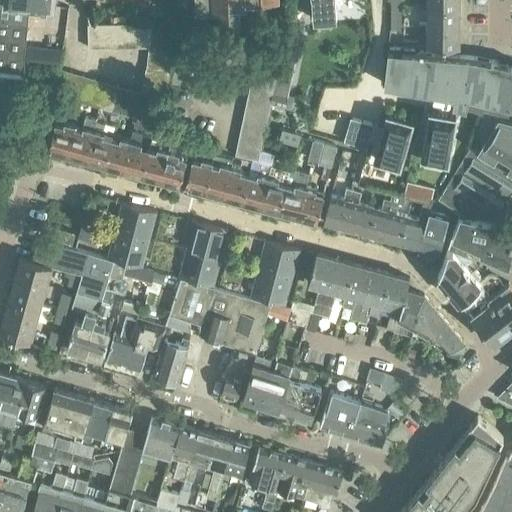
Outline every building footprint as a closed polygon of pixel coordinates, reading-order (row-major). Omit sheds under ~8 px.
[(0,0),(0,95),(21,99),(24,67),(26,45),(30,2),(12,0),(0,0)] [(30,0),(30,2),(41,3),(41,7),(49,8),(50,4),(55,4),(55,0),(30,0)] [(219,0),(220,17),(241,17),(241,0),(219,0)] [(312,0),(313,19),(338,17),(336,0),(312,0)] [(392,0),(392,29),(401,29),(401,0),(392,0)] [(459,0),(428,0),(427,45),(459,45),(459,0)] [(88,22),(88,25),(96,24),(96,12),(86,12),(88,21),(88,22)] [(149,47),(147,58),(172,57),(176,22),(152,23),(149,47)] [(137,47),(136,23),(124,24),(125,47),(137,47)] [(137,47),(149,47),(152,23),(136,23),(137,47)] [(89,49),(101,48),(100,24),(96,24),(88,25),(89,49)] [(101,48),(113,48),(112,24),(100,24),(101,48)] [(113,48),(125,47),(124,24),(112,24),(113,48)] [(26,45),(24,67),(58,71),(59,68),(63,48),(26,45)] [(282,52),(266,49),(258,47),(255,60),(279,65),(282,52)] [(388,49),(383,82),(383,84),(453,96),(452,104),(482,112),(483,109),(510,114),(510,107),(511,105),(511,62),(491,59),(475,56),(476,57),(470,56),(453,54),(424,54),(424,52),(414,51),(414,53),(408,53),(409,49),(388,49)] [(147,58),(146,69),(171,69),(172,57),(147,58)] [(255,60),(253,72),(276,77),(279,65),(255,60)] [(58,71),(54,93),(65,96),(72,71),(59,68),(58,71)] [(145,69),(143,80),(168,80),(171,69),(146,69),(145,69)] [(65,96),(76,99),(83,75),(72,71),(65,96)] [(276,77),(253,72),(250,84),(274,89),(276,77)] [(83,75),(76,99),(88,102),(95,78),(83,75)] [(88,102),(99,105),(106,81),(95,78),(88,102)] [(135,115),(137,115),(141,116),(156,120),(158,121),(168,80),(143,80),(142,92),(135,115)] [(99,105),(105,106),(111,108),(118,85),(106,81),(99,105)] [(250,84),(247,95),(271,101),(274,90),(274,89),(250,84)] [(111,108),(120,111),(123,111),(129,88),(118,85),(111,108)] [(123,111),(128,113),(135,115),(142,92),(129,88),(123,111)] [(264,136),(261,147),(260,154),(265,155),(279,104),(286,106),(284,116),(288,125),(296,127),(304,123),(293,94),(274,90),(271,101),(269,112),(266,124),(264,136)] [(271,101),(247,95),(245,107),(269,112),(271,101)] [(245,107),(242,119),(266,124),(269,112),(245,107)] [(456,116),(430,112),(430,113),(428,113),(426,121),(428,121),(426,133),(425,133),(424,134),(426,134),(422,157),(448,162),(456,116)] [(381,136),(375,159),(400,166),(412,121),(405,119),(405,117),(395,114),(394,116),(387,114),(381,135),(379,135),(379,136),(381,136)] [(156,120),(141,116),(137,115),(134,125),(154,131),(156,120)] [(351,117),(344,140),(367,147),(374,124),(351,117)] [(499,117),(477,150),(471,146),(446,185),(439,197),(458,210),(498,218),(503,211),(511,216),(511,118),(511,121),(499,117)] [(48,151),(66,155),(74,127),(75,122),(65,119),(63,124),(55,122),(48,151)] [(266,124),(242,119),(240,131),(264,136),(266,124)] [(96,121),(96,122),(95,127),(94,127),(91,139),(85,160),(104,165),(111,136),(104,134),(107,123),(96,121)] [(66,155),(85,160),(91,139),(94,127),(82,124),(81,128),(75,126),(76,123),(75,122),(74,127),(66,155)] [(298,146),(301,136),(301,133),(294,131),(282,128),(279,140),(298,146)] [(133,129),(131,137),(122,170),(141,175),(151,136),(150,135),(151,134),(133,129)] [(240,131),(237,142),(261,147),(264,136),(240,131)] [(119,138),(111,136),(104,165),(122,170),(131,137),(120,134),(119,138)] [(159,180),(168,147),(170,141),(151,136),(141,175),(159,180)] [(261,147),(237,142),(235,154),(258,160),(260,154),(261,147)] [(327,178),(330,165),(335,145),(321,142),(316,161),(323,163),(320,176),(327,178)] [(179,150),(168,147),(159,180),(179,185),(187,156),(178,154),(179,150)] [(214,152),(208,150),(207,156),(200,155),(202,148),(195,148),(192,157),(184,186),(203,192),(214,152)] [(232,157),(214,152),(203,192),(222,197),(230,163),(232,157)] [(239,164),(251,167),(253,160),(241,157),(239,164)] [(222,197),(241,202),(249,172),(241,170),(242,167),(230,163),(222,197)] [(241,202),(259,207),(270,166),(259,163),(256,174),(249,172),(241,202)] [(270,166),(259,207),(278,212),(286,182),(289,171),(270,166)] [(278,212),(296,216),(305,183),(295,180),(294,184),(286,182),(278,212)] [(316,186),(305,183),(296,216),(315,221),(323,193),(315,190),(316,186)] [(331,195),(324,221),(344,226),(354,190),(346,188),(347,186),(335,183),(331,195)] [(344,226),(363,232),(370,204),(359,201),(362,192),(354,190),(344,226)] [(383,207),(370,204),(363,232),(381,237),(392,198),(385,196),(383,207)] [(381,237),(401,242),(408,213),(397,211),(400,200),(392,198),(381,237)] [(123,201),(116,228),(150,237),(157,210),(123,201)] [(401,242),(420,247),(430,208),(411,203),(408,214),(408,213),(401,242)] [(438,210),(430,208),(420,247),(438,252),(446,224),(435,221),(438,210)] [(511,225),(498,222),(461,214),(454,232),(453,234),(481,247),(481,250),(511,263),(511,225)] [(221,256),(228,229),(194,220),(188,247),(221,256)] [(80,232),(77,240),(89,243),(94,225),(82,222),(80,232)] [(54,238),(74,243),(77,232),(57,226),(54,238)] [(112,257),(132,263),(143,265),(143,264),(150,237),(116,228),(110,254),(109,254),(108,256),(112,257)] [(487,288),(480,280),(478,278),(481,275),(477,269),(473,271),(466,261),(473,255),(468,254),(472,244),(453,236),(449,246),(438,275),(467,309),(487,293),(489,292),(487,289),(487,288)] [(112,257),(108,256),(76,248),(40,238),(34,259),(82,272),(107,278),(108,272),(112,257)] [(293,275),(300,248),(266,239),(259,266),(293,275)] [(221,256),(188,247),(181,274),(180,276),(214,285),(215,283),(214,283),(221,256)] [(312,311),(321,314),(335,257),(317,252),(309,281),(318,284),(312,311)] [(21,256),(16,275),(47,283),(52,264),(21,256)] [(132,263),(112,257),(108,272),(122,277),(123,272),(129,274),(132,263)] [(346,291),(353,262),(335,257),(321,314),(327,315),(330,305),(331,305),(336,289),(346,291)] [(359,319),(372,267),(353,262),(346,291),(356,294),(354,301),(352,307),(353,307),(350,317),(359,319)] [(143,265),(132,263),(129,274),(145,278),(144,281),(152,283),(152,280),(155,269),(143,265)] [(293,275),(259,266),(252,293),(251,295),(286,304),(286,302),(293,275)] [(391,272),(383,270),(372,267),(359,319),(366,321),(369,309),(381,312),(391,272)] [(163,282),(165,272),(155,269),(152,280),(163,282)] [(72,270),(68,284),(77,286),(81,272),(72,270)] [(107,278),(82,272),(76,295),(74,304),(86,307),(82,321),(76,319),(67,347),(87,353),(101,298),(107,278)] [(406,288),(409,277),(391,272),(381,312),(390,314),(386,327),(384,326),(379,344),(379,347),(389,350),(394,329),(395,329),(406,288)] [(485,276),(480,280),(487,288),(487,289),(500,279),(500,278),(499,277),(498,276),(497,276),(497,275),(496,275),(494,275),(493,274),(492,274),(491,274),(490,274),(489,275),(488,275),(487,275),(486,276),(485,276)] [(16,275),(10,293),(42,302),(47,283),(16,275)] [(199,334),(239,347),(237,354),(245,356),(247,348),(257,350),(271,302),(181,277),(169,313),(187,319),(200,323),(198,330),(199,335),(199,334)] [(412,334),(423,293),(407,288),(410,277),(409,277),(406,288),(395,329),(412,334)] [(511,285),(509,281),(489,297),(511,325),(511,285)] [(59,307),(67,309),(71,295),(63,292),(59,307)] [(36,321),(42,302),(10,293),(5,312),(36,321)] [(437,308),(425,295),(424,293),(423,293),(412,334),(430,338),(437,308)] [(487,293),(467,309),(473,316),(493,342),(511,326),(511,325),(489,297),(487,293)] [(101,298),(87,353),(102,357),(110,330),(104,328),(111,300),(101,298)] [(135,298),(134,302),(123,299),(121,307),(139,313),(142,304),(139,304),(140,300),(135,298)] [(268,313),(287,319),(291,306),(272,301),(268,313)] [(297,308),(291,306),(287,319),(306,324),(308,319),(310,310),(298,307),(297,308)] [(67,309),(59,307),(54,321),(63,323),(67,309)] [(430,338),(462,347),(464,339),(437,308),(430,338)] [(321,314),(312,311),(310,311),(308,319),(319,322),(321,314)] [(5,312),(0,330),(0,331),(31,340),(36,321),(5,312)] [(169,313),(167,322),(189,328),(187,319),(169,313)] [(121,333),(114,331),(106,358),(122,362),(126,349),(127,350),(136,322),(137,322),(137,319),(126,316),(121,333)] [(126,349),(122,362),(141,368),(148,342),(159,345),(165,328),(137,319),(137,322),(136,322),(127,350),(126,349)] [(48,344),(56,347),(60,332),(52,330),(48,344)] [(165,338),(163,346),(155,372),(179,379),(185,357),(186,357),(189,345),(188,344),(190,338),(181,335),(179,342),(165,338)] [(256,354),(257,350),(247,348),(245,356),(237,354),(227,362),(224,373),(227,374),(221,392),(237,397),(243,378),(247,380),(255,354),(256,354)] [(271,358),(256,354),(255,354),(247,380),(242,397),(244,397),(243,400),(255,403),(255,400),(263,403),(273,369),(268,367),(271,358)] [(277,407),(278,408),(291,364),(276,359),(273,369),(263,403),(265,404),(264,406),(276,410),(277,407)] [(291,364),(278,408),(278,410),(294,415),(304,380),(298,378),(302,368),(291,364)] [(371,366),(367,377),(382,381),(385,371),(371,366)] [(12,427),(27,378),(7,372),(0,395),(0,432),(5,434),(6,429),(11,431),(12,427)] [(38,415),(47,384),(27,378),(12,427),(14,428),(19,409),(38,415)] [(304,380),(294,415),(310,420),(320,385),(304,380)] [(511,381),(497,396),(511,402),(511,381)] [(74,392),(54,387),(43,427),(51,429),(53,424),(55,424),(56,419),(65,422),(74,392)] [(82,438),(94,398),(74,392),(65,422),(77,425),(74,436),(82,438)] [(319,424),(350,432),(357,409),(348,406),(350,399),(328,392),(319,424)] [(94,430),(104,433),(113,404),(94,398),(82,438),(91,441),(94,430)] [(360,398),(357,409),(350,432),(381,442),(390,412),(388,412),(388,407),(360,398)] [(133,409),(113,404),(104,433),(115,437),(113,441),(123,444),(110,487),(116,489),(133,426),(128,425),(133,409)] [(470,423),(454,443),(447,452),(447,453),(440,461),(476,489),(503,434),(478,414),(471,424),(470,423)] [(116,489),(159,501),(163,486),(165,478),(136,469),(141,454),(157,459),(159,451),(172,455),(172,453),(173,452),(181,423),(152,415),(148,430),(133,426),(116,489)] [(199,428),(181,423),(173,452),(172,453),(181,455),(175,476),(184,478),(199,428)] [(199,460),(206,462),(215,432),(199,428),(184,478),(194,481),(199,460)] [(38,430),(35,439),(57,445),(60,435),(38,430)] [(217,496),(221,482),(233,437),(215,432),(206,462),(205,468),(214,470),(207,493),(217,496)] [(11,445),(29,450),(32,438),(14,433),(11,445)] [(57,445),(58,446),(68,448),(71,439),(60,435),(57,445)] [(251,442),(233,437),(221,482),(223,483),(223,480),(230,482),(233,470),(242,472),(251,442)] [(51,470),(54,459),(58,446),(57,445),(35,439),(28,463),(51,470)] [(68,448),(73,450),(78,451),(81,441),(71,439),(68,448)] [(81,441),(78,451),(93,455),(96,445),(81,441)] [(274,500),(277,488),(287,453),(259,445),(249,481),(269,486),(263,506),(272,508),(274,500)] [(73,450),(68,448),(58,446),(54,459),(69,463),(70,461),(73,450)] [(0,498),(8,471),(14,451),(3,448),(0,457),(0,498)] [(93,455),(78,451),(73,450),(70,461),(91,467),(94,457),(93,455)] [(305,496),(315,461),(287,453),(277,488),(305,496)] [(511,511),(511,458),(509,457),(506,455),(496,478),(479,511),(511,511)] [(107,456),(94,457),(91,467),(107,471),(110,460),(107,456)] [(334,492),(336,492),(343,469),(315,461),(305,496),(320,501),(319,504),(329,507),(330,507),(334,492)] [(409,511),(457,511),(476,489),(440,461),(434,469),(433,469),(410,498),(410,499),(404,507),(409,511)] [(54,511),(62,487),(66,472),(54,468),(50,484),(41,481),(32,511),(35,511),(54,511)] [(8,471),(0,498),(0,501),(3,502),(4,506),(9,507),(12,505),(22,508),(31,478),(8,471)] [(62,487),(54,511),(77,511),(83,493),(87,480),(76,477),(72,490),(62,487)] [(100,511),(108,489),(95,486),(93,496),(83,493),(77,511),(100,511)] [(178,490),(163,486),(159,501),(173,505),(178,490)] [(177,501),(187,504),(191,491),(181,488),(177,501)] [(125,511),(130,496),(108,489),(100,511),(125,511)] [(154,511),(157,503),(135,497),(133,507),(131,511),(154,511)] [(177,511),(178,510),(157,503),(154,511),(177,511)]
